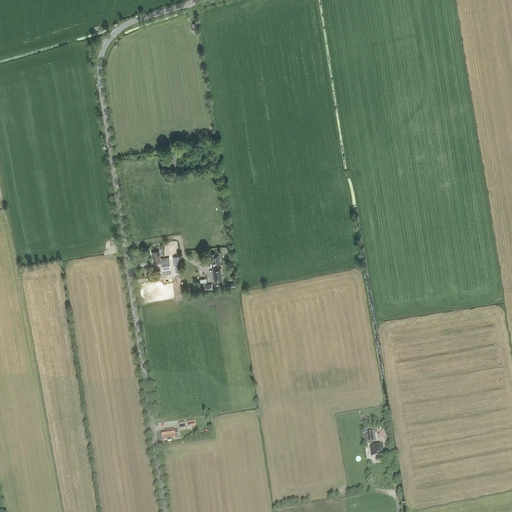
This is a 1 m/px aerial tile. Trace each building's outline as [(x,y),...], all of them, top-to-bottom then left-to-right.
[(181,150),(184,149),(184,146),(176,147),(176,152),(170,153),(171,161),(170,161),(170,167),(173,167),(173,169),(178,168),(178,166),(179,166),(177,153),(181,153),(181,150)] [(170,270),(169,258),(160,259),(159,251),(151,252),(153,263),(161,262),(162,271),(170,270)] [(209,264),(210,264),(211,264),(220,263),(219,254),(215,254),(211,254),(211,259),(208,259),(207,260),(208,263),(209,264)] [(176,274),(181,273),(179,256),(173,257),(174,268),(175,268),(176,274)] [(214,275),(214,282),(222,281),(220,269),(216,269),(216,270),(214,270),(214,275)] [(374,432),(369,433),(368,427),(362,428),(364,444),(376,442),(374,432)] [(171,438),(175,438),(175,436),(177,436),(177,434),(178,433),(178,431),(177,430),(174,430),(174,429),(165,430),(165,432),(161,432),(162,437),(163,437),(164,439),(167,439),(167,441),(171,440),(171,438)] [(382,445),(370,447),(372,457),(376,456),(376,461),(382,460),(382,455),(384,455),(382,445)]
